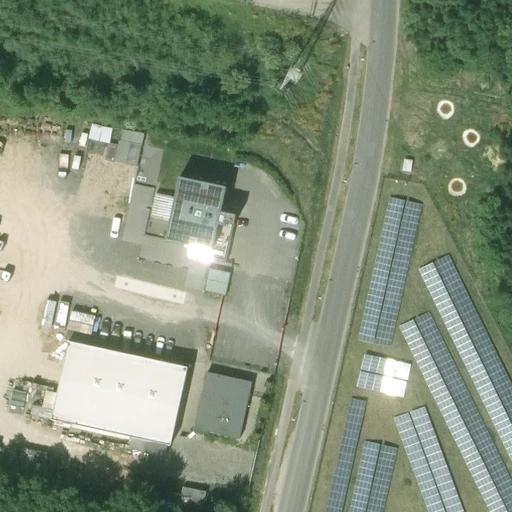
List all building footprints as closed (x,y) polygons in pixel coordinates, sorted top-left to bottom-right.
[(113,157),(108,188),(130,192),(135,162),(113,157)] [(225,189),(179,179),(174,199),(156,195),(151,218),(169,222),(165,242),(212,251),(210,261),(225,264),(236,216),(220,214),(225,189)] [(146,247),(143,257),(169,264),(172,254),(146,247)] [(199,302),(225,306),(229,270),(207,267),(209,259),(183,255),(181,266),(203,268),(199,302)] [(209,338),(206,357),(228,362),(232,342),(209,338)] [(68,343),(51,421),(171,447),(188,369),(68,343)] [(252,384),(207,374),(195,431),(239,440),(252,384)] [(0,442),(0,468),(24,474),(30,450),(0,442)] [(142,502),(164,479),(147,463),(125,486),(142,502)] [(201,511),(205,489),(179,485),(174,511),(201,511)]
